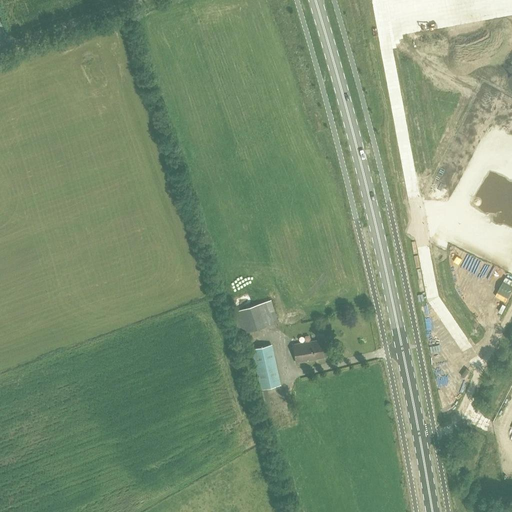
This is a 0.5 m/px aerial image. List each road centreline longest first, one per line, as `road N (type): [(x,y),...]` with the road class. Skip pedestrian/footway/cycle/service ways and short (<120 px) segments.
road 1 (secondary): [(432,511),(369,197),(315,0)]
road 2 (track): [(420,436),(436,434),(457,415),(511,309)]
road 3 (unclassified): [(0,49),(141,0)]
